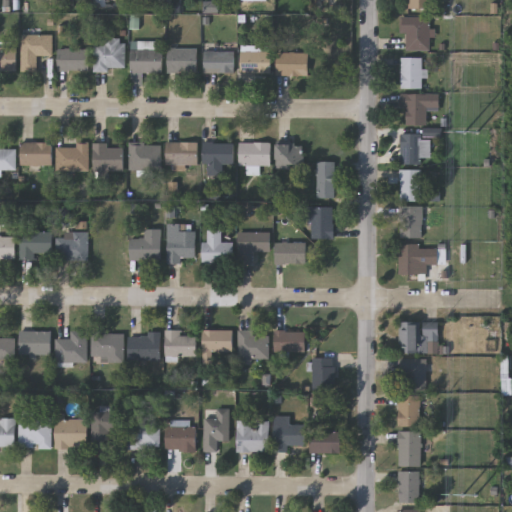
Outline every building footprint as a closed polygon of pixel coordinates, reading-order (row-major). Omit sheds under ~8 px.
[(405,8),(405,0),(434,0),(434,8),(405,8)] [(398,33),(398,17),(427,17),(427,50),(405,50),(405,33),(398,33)] [(21,72),(21,35),(52,35),(52,56),(36,56),(36,72),(21,72)] [(93,70),(93,41),(124,41),(124,70),(93,70)] [(0,49),(16,49),(16,71),(0,71),(0,49)] [(88,49),(88,71),(57,71),(57,49),(88,49)] [(197,74),(167,74),(167,49),(197,49),(197,74)] [(131,74),(131,51),(162,51),(162,74),(131,74)] [(233,52),(233,74),(203,74),(203,52),(233,52)] [(270,52),(270,73),(238,73),(238,52),(270,52)] [(274,53),(306,53),(306,75),(274,75),(274,53)] [(399,88),(399,57),(421,57),(421,88),(399,88)] [(405,106),(399,106),(399,94),(427,94),(427,124),(405,124),(405,106)] [(429,162),(399,162),(399,133),(421,133),(421,139),(429,139),(429,162)] [(52,142),(52,166),(21,166),(21,142),(52,142)] [(166,166),(166,142),(197,142),(197,166),(166,166)] [(268,143),(268,166),(237,166),(237,143),(268,143)] [(123,171),(93,171),(93,144),(107,144),(107,148),(123,148),(123,171)] [(300,167),(274,166),(275,144),(301,144),(300,167)] [(160,145),(160,170),(129,170),(129,145),(160,145)] [(236,167),(236,145),(206,145),(206,178),(225,177),(225,167),(236,167)] [(88,171),(56,171),(56,146),(88,146),(88,171)] [(16,170),(0,170),(0,150),(16,150),(16,170)] [(315,161),(333,161),(333,198),(315,198),(315,161)] [(420,200),(399,200),(399,169),(420,169),(420,200)] [(307,239),(307,206),(332,206),(332,239),(307,239)] [(399,237),(399,206),(421,206),(421,237),(399,237)] [(167,264),(167,224),(185,224),(185,232),(195,232),(195,264),(167,264)] [(161,230),(161,260),(129,260),(129,240),(144,240),(144,230),(161,230)] [(224,232),(210,232),(210,244),(205,244),(205,265),(235,265),(235,245),(224,245),(224,232)] [(237,232),(268,232),(268,252),(251,252),(251,264),(237,264),(237,232)] [(20,260),(20,233),(51,233),(51,254),(35,254),(35,260),(20,260)] [(88,234),(88,261),(55,261),(55,234),(88,234)] [(0,260),(0,236),(15,236),(15,260),(0,260)] [(304,264),(273,264),(273,243),(304,243),(304,264)] [(426,274),(397,274),(397,244),(419,244),(419,248),(436,248),(436,265),(426,265),(426,274)] [(437,341),(427,341),(427,352),(398,352),(398,321),(437,321),(437,341)] [(195,336),(195,357),(164,357),(164,330),(180,330),(180,336),(195,336)] [(268,335),(268,360),(237,360),(237,330),(251,330),(251,335),(268,335)] [(303,331),(303,352),(273,352),(273,331),(303,331)] [(51,332),(51,355),(19,355),(19,332),(51,332)] [(55,363),(55,340),(69,340),(69,332),(86,332),(86,363),(55,363)] [(91,332),(123,332),(123,363),(91,363),(91,332)] [(235,332),(205,332),(205,364),(213,364),(213,353),(235,353),(235,332)] [(128,334),(160,334),(160,361),(128,361),(128,334)] [(14,359),(0,359),(0,339),(14,339),(14,359)] [(311,388),(311,357),(331,357),(331,388),(311,388)] [(426,390),(404,390),(404,372),(397,372),(397,358),(426,358),(426,390)] [(397,426),(397,395),(418,395),(418,426),(397,426)] [(232,443),(232,411),(219,411),(219,421),(207,421),(207,453),(221,453),(221,443),(232,443)] [(91,412),(123,412),(123,432),(108,432),(108,450),(91,450),(91,412)] [(51,417),(51,449),(19,449),(19,417),(51,417)] [(0,418),(14,418),(14,447),(0,447),(0,418)] [(267,419),(267,451),(235,451),(235,419),(252,419),(267,419)] [(286,445),(286,451),(272,451),(272,419),(284,419),(284,424),(303,424),(303,445),(286,445)] [(55,449),(55,420),(87,420),(87,449),(55,449)] [(159,449),(127,449),(127,422),(159,422),(159,449)] [(164,451),(164,427),(195,427),(195,451),(164,451)] [(309,452),(309,431),(341,431),(341,452),(309,452)] [(419,466),(397,466),(397,431),(419,431),(419,466)] [(397,503),(397,471),(419,471),(419,503),(397,503)]
